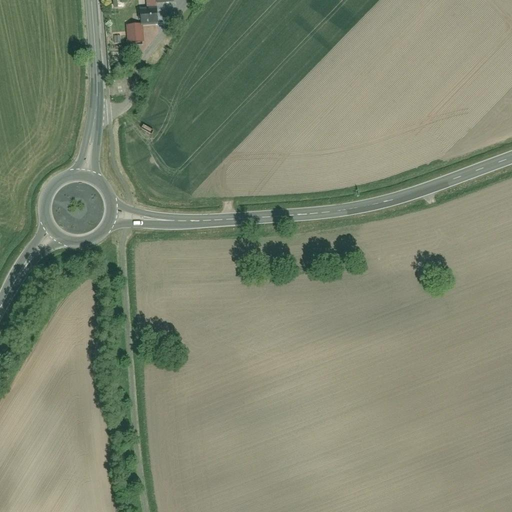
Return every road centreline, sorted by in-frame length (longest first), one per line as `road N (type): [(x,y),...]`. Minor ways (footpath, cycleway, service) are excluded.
road 1 (secondary): [(511,160),(371,207),(320,214),(175,222),(110,214)]
road 2 (residential): [(95,113),(115,112),(128,99),(156,41),(191,0)]
